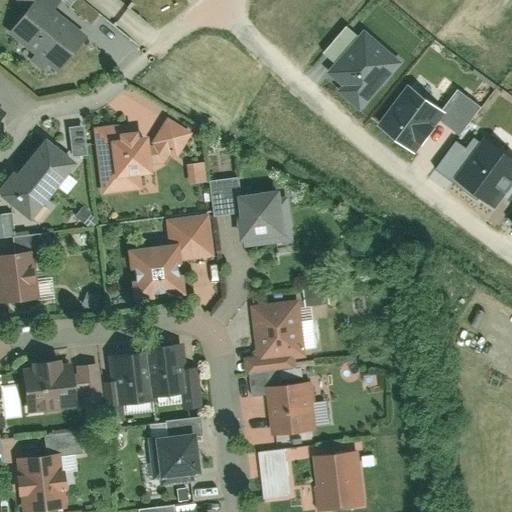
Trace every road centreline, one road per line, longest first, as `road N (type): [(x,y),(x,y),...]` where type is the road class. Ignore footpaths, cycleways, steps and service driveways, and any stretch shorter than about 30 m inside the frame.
road 1 (residential): [(511,251),(398,170),(208,2)]
road 2 (residential): [(0,343),(210,325)]
road 3 (residential): [(161,44),(98,101),(31,120),(0,161)]
road 4 (residential): [(210,325),(221,341),(243,511)]
